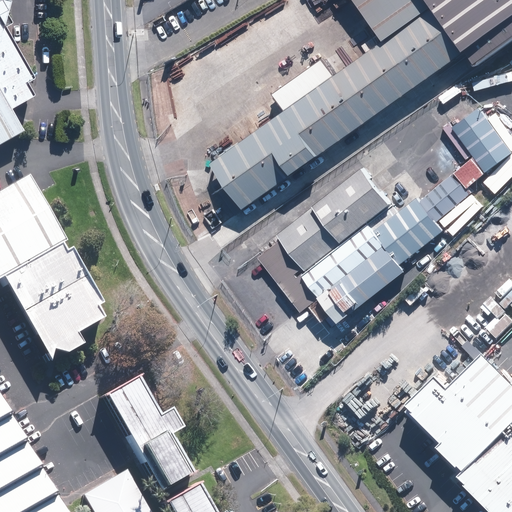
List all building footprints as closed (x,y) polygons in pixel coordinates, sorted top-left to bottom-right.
[(0,0),(0,142),(19,131),(6,107),(27,95),(20,83),(28,79),(0,28),(0,26),(7,23),(1,12),(4,2),(0,0)] [(366,0),(394,39),(442,4),(439,0),(366,0)] [(511,0),(439,0),(442,4),(474,50),(511,23),(511,0)] [(394,39),(215,167),(247,212),(474,50),(442,4),(394,39)] [(511,144),(485,107),(454,129),(488,175),(511,158),(511,144)] [(395,205),(367,170),(279,239),(307,274),(369,225),(395,205)] [(454,174),(421,200),(439,222),(471,196),(454,174)] [(72,337),(98,322),(21,185),(0,196),(0,511),(204,511),(192,490),(164,506),(166,511),(62,511),(0,402),(0,286),(45,366),(49,355),(61,359),(78,349),(72,337)] [(439,222),(421,200),(378,234),(406,269),(449,235),(439,222)] [(369,225),(307,274),(325,295),(387,246),(369,225)] [(307,274),(279,239),(255,258),(301,316),(326,297),(325,295),(307,274)] [(471,249),(465,242),(450,254),(464,270),(484,254),(476,245),(471,249)] [(387,246),(325,295),(326,297),(348,324),(410,275),(387,246)] [(331,357),(315,339),(285,366),(301,384),(331,357)] [(463,489),(486,511),(511,511),(511,384),(480,354),(445,390),(430,376),(397,410),(471,481),(463,489)] [(137,377),(101,397),(154,493),(190,473),(137,377)] [(366,441),(373,433),(365,425),(361,429),(354,423),(359,418),(351,410),(349,412),(344,406),(332,418),(362,448),(367,442),(366,441)] [(79,498),(86,511),(144,511),(123,474),(79,498)]
